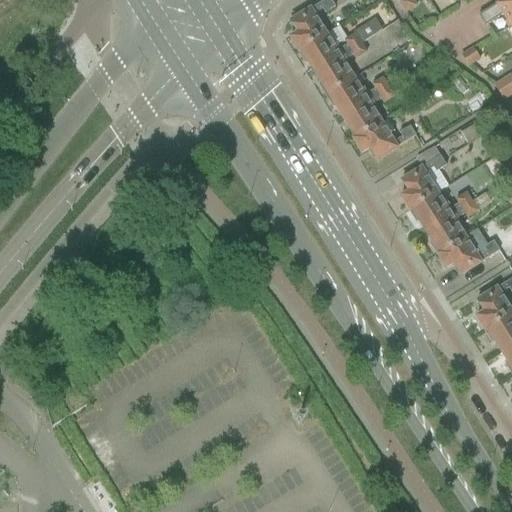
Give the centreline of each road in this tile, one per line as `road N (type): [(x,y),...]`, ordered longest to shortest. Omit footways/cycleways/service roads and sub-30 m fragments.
road 1 (primary): [(183,69),(471,511)]
road 2 (primary): [(390,319),(220,34)]
road 3 (tertiary): [(0,276),(183,69)]
road 4 (tertiary): [(155,26),(110,69),(0,212)]
road 5 (primary): [(511,510),(390,319)]
road 6 (residential): [(511,440),(446,335),(390,319)]
